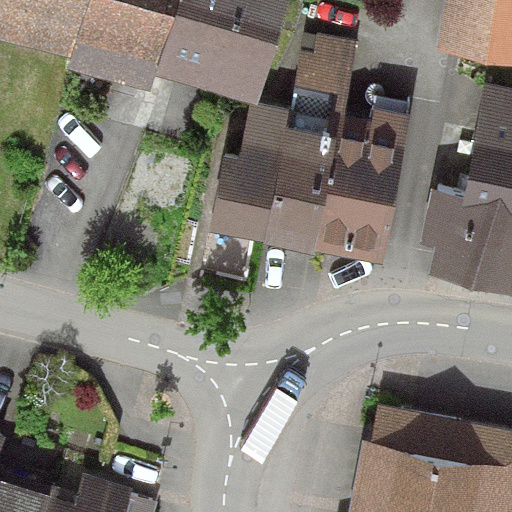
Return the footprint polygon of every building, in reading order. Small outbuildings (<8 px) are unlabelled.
[(84,0),(0,0),(0,35),(69,56),(84,0)] [(84,0),(69,56),(63,63),(150,88),(156,62),(174,0),(84,0)] [(174,0),(156,62),(252,90),(277,0),(174,0)] [(511,0),(441,0),(435,44),(511,56),(511,0)] [(238,145),(218,141),(202,224),(306,244),(329,123),(346,41),(303,32),(289,104),(248,96),(238,145)] [(457,185),(430,179),(418,235),(431,238),(425,266),(511,285),(511,79),(482,73),(457,185)] [(402,137),(329,123),(306,244),(379,258),(402,137)] [(511,511),(511,429),(378,405),(371,441),(363,440),(349,511),(511,511)] [(0,414),(0,454),(11,418),(0,414)] [(66,484),(0,463),(0,511),(59,511),(62,499),(66,484)] [(133,511),(142,478),(90,465),(80,503),(62,499),(59,511),(133,511)]
